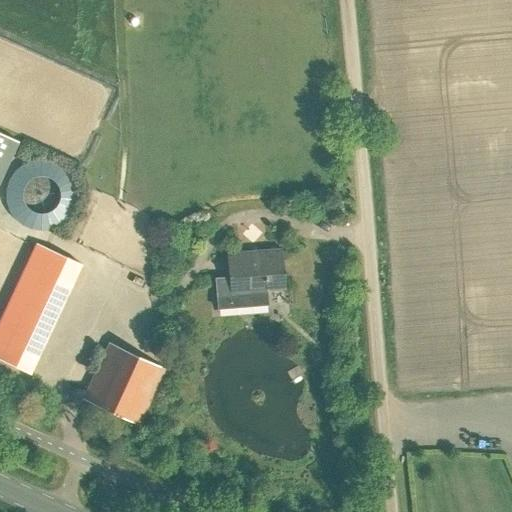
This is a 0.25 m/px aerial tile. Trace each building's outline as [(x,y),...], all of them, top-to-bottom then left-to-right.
[(0,177),(17,142),(0,133),(0,177)] [(260,240),(259,218),(231,220),(232,242),(260,240)] [(0,318),(0,360),(28,374),(80,264),(35,243),(0,318)] [(281,286),(278,247),(226,251),(228,275),(215,277),(217,305),(264,302),(262,287),(265,287),(281,286)] [(107,340),(80,397),(137,424),(164,367),(107,340)] [(297,372),(284,378),(290,390),(303,383),(297,372)] [(452,452),(481,456),(483,447),(454,444),(452,452)]
